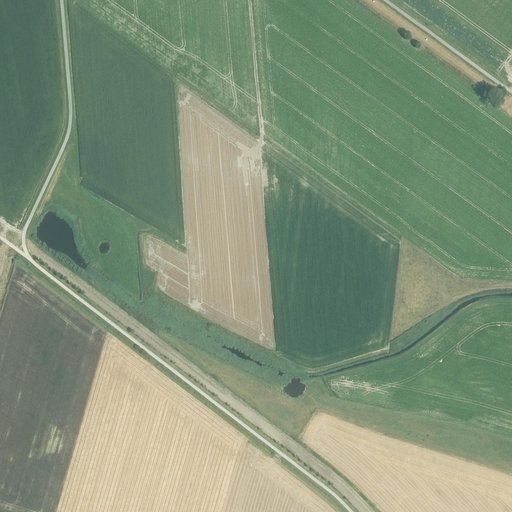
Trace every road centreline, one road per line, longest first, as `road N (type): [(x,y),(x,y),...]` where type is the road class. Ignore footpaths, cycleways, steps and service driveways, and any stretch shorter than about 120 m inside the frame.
road 1 (unclassified): [(61,0),(69,127),(24,229),(26,257),(350,511)]
road 2 (unclassified): [(386,0),(511,92)]
